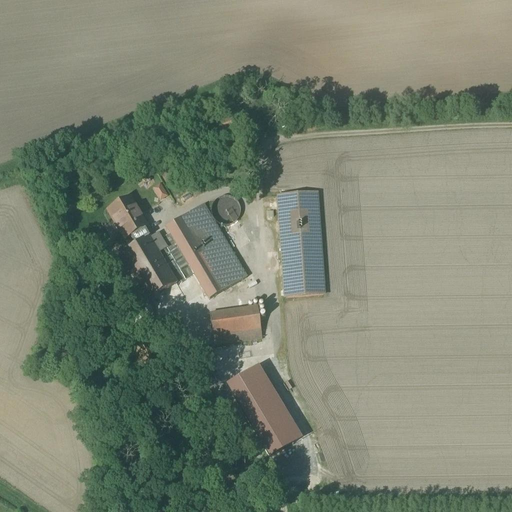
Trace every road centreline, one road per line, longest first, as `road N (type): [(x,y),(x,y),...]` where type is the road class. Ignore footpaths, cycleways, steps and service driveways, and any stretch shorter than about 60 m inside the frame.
road 1 (track): [(192,205),(246,192),(260,152),(281,137),(511,125)]
road 2 (track): [(185,339),(287,511)]
road 3 (track): [(119,497),(100,416),(99,304)]
